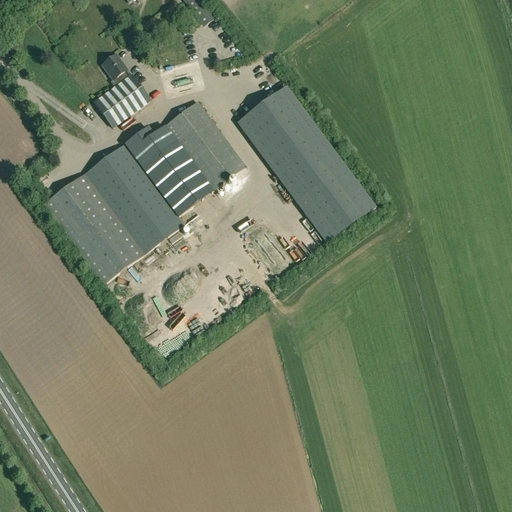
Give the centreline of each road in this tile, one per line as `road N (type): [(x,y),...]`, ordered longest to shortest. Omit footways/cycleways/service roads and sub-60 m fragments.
road 1 (unknown): [(0,57),(83,155),(171,103),(208,97),(227,109),(276,190),(278,213),(174,291)]
road 2 (primary): [(0,387),(81,511)]
